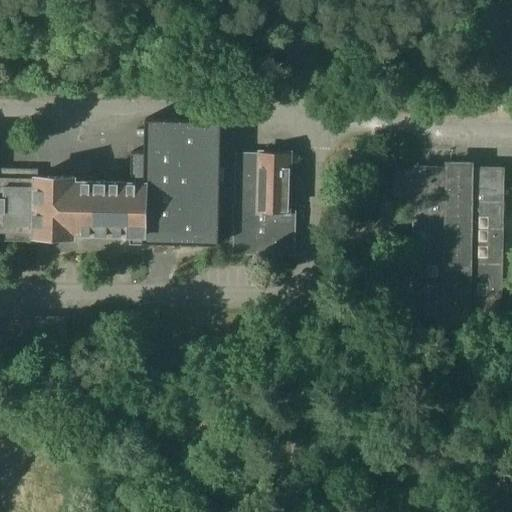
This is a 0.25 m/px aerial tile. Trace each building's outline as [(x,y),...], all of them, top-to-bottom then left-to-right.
[(0,240),(0,241),(36,241),(54,242),(54,234),(73,235),(73,231),(84,231),(90,231),(93,231),(99,231),(112,232),(117,232),(131,232),(131,242),(176,242),(205,243),(210,243),(218,243),(218,242),(221,121),(147,119),(146,152),(141,152),(133,152),(132,182),(77,180),(77,177),(77,176),(61,176),(34,175),(34,174),(34,172),(0,171),(0,240)] [(288,211),(289,151),(261,151),(261,154),(238,153),(237,204),(234,204),(234,226),(236,226),(236,250),(253,251),(253,235),(259,235),(259,251),(293,252),(294,211),(288,211)] [(498,316),(501,169),(470,169),(470,164),(449,163),(449,170),(418,169),(418,171),(397,171),(396,192),(418,193),(415,314),(446,315),(446,320),(467,320),(467,315),(498,316)] [(394,244),(395,232),(386,231),(386,243),(394,244)] [(68,351),(69,314),(37,313),(36,349),(68,351)]
